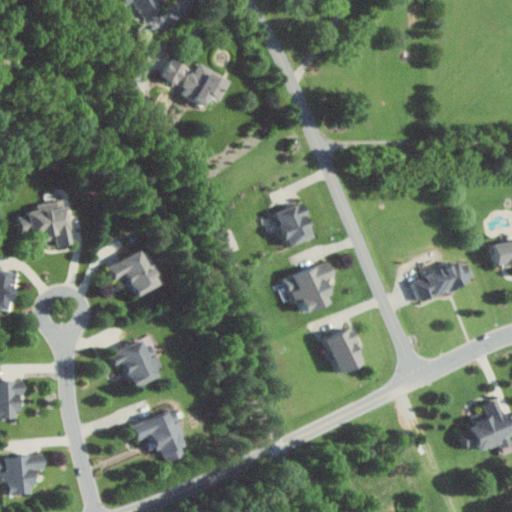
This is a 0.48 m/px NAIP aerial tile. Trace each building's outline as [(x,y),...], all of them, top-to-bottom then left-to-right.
[(133,0),(134,0),(143,18),(158,10),(153,0),(123,0),(125,4),(133,0)] [(160,78),(180,87),(177,94),(203,106),(207,96),(220,101),(230,79),(198,64),(195,71),(169,59),(160,78)] [(70,241),(61,198),(35,203),(36,207),(27,209),(34,241),(53,238),(54,244),(70,241)] [(312,235),(301,201),(274,209),(285,243),(312,235)] [(490,229),(491,240),(511,238),(511,227),(490,229)] [(155,282),(151,273),(152,273),(140,246),(105,263),(112,279),(122,274),(131,294),(155,282)] [(326,300),(323,293),(328,290),(323,277),(331,274),(326,259),(284,276),(294,302),(299,300),(303,309),(326,300)] [(419,297),(475,279),(469,261),(460,265),(459,261),(412,276),(419,297)] [(15,270),(0,267),(0,306),(8,308),(15,270)] [(320,337),(329,358),(331,357),(338,371),(363,359),(347,325),(320,337)] [(147,342),(142,344),(138,337),(108,351),(114,365),(121,363),(131,385),(160,372),(147,342)] [(0,416),(13,416),(13,408),(21,408),(20,378),(0,378),(0,416)] [(511,433),(496,397),(481,403),(484,410),(470,416),(474,425),(459,431),(466,446),(475,442),(478,450),(497,441),(500,447),(511,442),(508,434),(511,433)] [(135,438),(145,435),(149,448),(158,445),(162,460),(184,453),(172,414),(167,416),(165,411),(130,422),(135,438)] [(0,455),(0,483),(4,483),(4,493),(28,491),(28,484),(35,483),(34,471),(41,471),(39,452),(0,455)]
